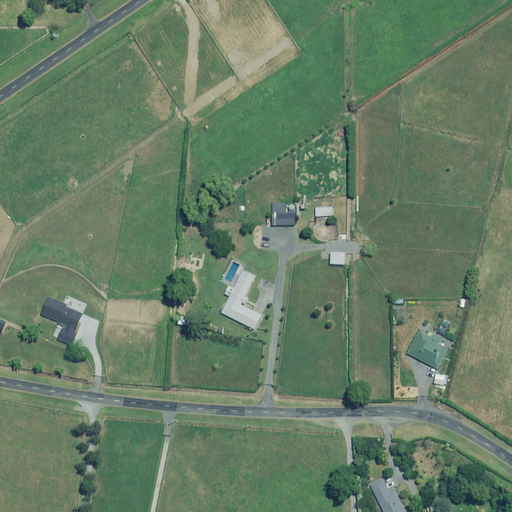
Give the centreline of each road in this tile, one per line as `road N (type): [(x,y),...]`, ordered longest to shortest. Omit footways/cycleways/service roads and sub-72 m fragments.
road 1 (tertiary): [(0,383),(273,413),(426,414),(511,461)]
road 2 (unclassified): [(141,0),(0,97)]
